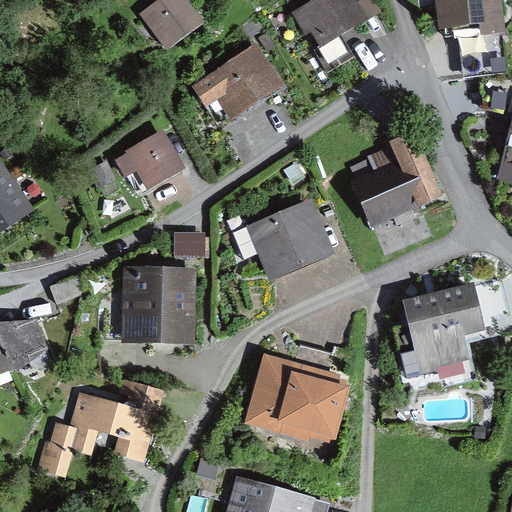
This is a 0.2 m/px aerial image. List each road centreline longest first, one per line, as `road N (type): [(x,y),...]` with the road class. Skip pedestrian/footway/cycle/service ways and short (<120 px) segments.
road 1 (residential): [(421,61),(166,224),(67,265),(0,278)]
road 2 (residential): [(380,276),(285,317),(239,350),(167,476),(157,511)]
road 3 (residential): [(363,511),(380,276)]
road 4 (residential): [(488,228),(421,61)]
